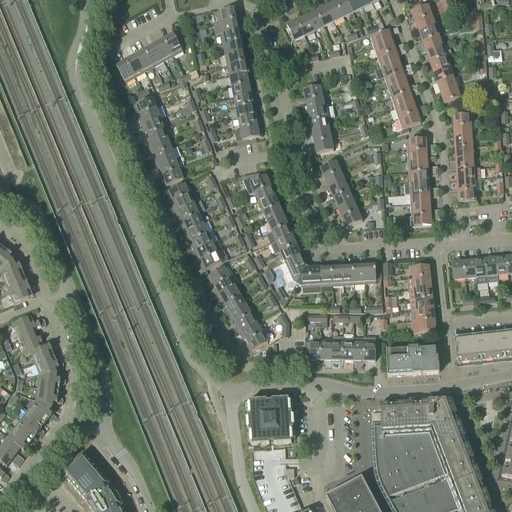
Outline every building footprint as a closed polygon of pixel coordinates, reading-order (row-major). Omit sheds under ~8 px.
[(346,0),(342,0),(335,3),(343,19),(353,14),(346,0)] [(363,9),(358,0),(346,0),(353,14),(363,9)] [(370,0),(358,0),(363,9),(372,5),(370,0)] [(444,0),(441,1),(445,13),(448,12),(452,10),(451,7),(448,0),(444,0)] [(343,19),(335,3),(326,8),(333,24),(343,19)] [(424,9),(412,13),(415,23),(432,18),(428,7),(424,9)] [(333,24),(326,8),(316,13),(324,28),(333,24)] [(219,25),(238,21),(236,10),(216,14),(219,25)] [(316,13),(307,17),(314,33),(324,28),(316,13)] [(307,17),(297,22),(304,38),(314,33),(307,17)] [(435,28),(432,18),(415,23),(419,34),(435,28)] [(215,37),(221,36),(236,32),(240,32),(238,21),(219,25),(213,26),(215,37)] [(304,38),(297,22),(287,27),(294,43),(304,38)] [(439,38),(435,28),(419,34),(422,44),(439,38)] [(373,49),(392,43),(390,37),(399,34),(397,29),(370,39),(373,49)] [(242,42),(240,32),(221,36),(223,46),(242,42)] [(173,35),(163,41),(173,58),(183,52),(173,35)] [(442,48),(439,38),(422,44),(426,54),(442,48)] [(173,58),(163,41),(154,46),(164,63),(173,58)] [(242,42),(223,46),(225,57),(244,53),(242,42)] [(394,49),(392,43),(373,49),(377,60),(405,50),(403,46),(394,49)] [(144,51),(154,69),(158,75),(166,70),(162,64),(164,63),(154,46),(144,51)] [(448,46),(442,48),(426,54),(430,64),(446,58),(452,56),(448,46)] [(406,55),(405,50),(377,60),(381,70),(399,63),(397,58),(406,55)] [(144,51),(135,57),(145,74),(154,69),(144,51)] [(244,53),(225,57),(227,67),(247,63),(244,53)] [(145,74),(135,57),(126,62),(135,79),(145,74)] [(450,69),(446,58),(430,64),(433,74),(450,69)] [(135,79),(126,62),(116,67),(125,85),(135,79)] [(247,63),(227,67),(229,78),(249,74),(247,63)] [(399,63),(381,70),(384,80),(412,70),(410,66),(401,69),(399,63)] [(453,79),(450,69),(433,74),(437,85),(453,79)] [(413,75),(412,70),(384,80),(388,90),(406,83),(404,78),(413,75)] [(197,71),(190,74),(193,82),(200,79),(197,71)] [(249,74),(229,78),(232,89),(249,85),(248,82),(250,82),(249,74)] [(186,85),(185,83),(183,78),(176,80),(179,88),(186,85)] [(453,79),(437,85),(440,95),(457,89),(453,79)] [(408,89),(406,83),(388,90),(391,101),(419,91),(417,86),(408,89)] [(249,85),(232,89),(234,99),(253,95),(252,88),(249,88),(249,85)] [(306,102),(323,99),(320,88),(304,91),(306,102)] [(457,89),(440,95),(444,105),(448,104),(460,100),(457,89)] [(420,95),(419,91),(391,101),(395,111),(413,104),(411,99),(420,95)] [(255,103),(253,95),(234,99),(236,110),(253,107),(252,103),(255,103)] [(201,96),(195,99),(197,105),(203,102),(201,96)] [(140,116),(156,110),(152,99),(134,106),(137,114),(139,113),(140,116)] [(325,109),(323,99),(306,102),(308,113),(325,109)] [(189,109),(195,107),(193,101),(186,104),(189,109)] [(413,104),(395,111),(398,121),(426,111),(424,107),(415,110),(413,104)] [(197,113),(195,107),(189,109),(191,115),(197,113)] [(253,107),(236,110),(238,121),(257,117),(256,109),(254,110),(253,107)] [(325,109),(308,113),(310,123),(327,120),(335,118),(333,108),(325,109)] [(156,110),(140,116),(141,119),(139,120),(142,127),(160,120),(156,110)] [(202,119),(209,117),(207,111),(200,114),(202,119)] [(426,111),(398,121),(403,135),(409,133),(408,130),(421,125),(419,119),(428,116),(426,111)] [(474,123),(471,123),(470,116),(453,118),(454,129),(475,127),(474,123)] [(211,122),(209,117),(202,119),(205,125),(211,122)] [(257,117),(238,121),(240,131),(257,128),(257,125),(259,124),(257,117)] [(7,118),(0,120),(0,126),(9,123),(7,118)] [(164,130),(160,120),(142,127),(144,134),(147,133),(148,136),(164,130)] [(329,131),(327,120),(310,123),(312,134),(329,131)] [(12,129),(9,123),(0,126),(0,131),(1,133),(12,129)] [(204,133),(202,127),(196,130),(198,135),(204,133)] [(475,132),(475,127),(454,129),(454,140),(472,139),(471,132),(475,132)] [(257,128),(240,131),(242,142),(262,138),(260,130),(258,131),(257,128)] [(14,134),(12,129),(1,133),(3,139),(14,134)] [(164,130),(148,136),(149,139),(147,140),(149,147),(168,140),(164,130)] [(331,141),(329,131),(312,134),(314,145),(331,141)] [(16,140),(14,134),(3,139),(5,144),(16,140)] [(472,139),(454,140),(455,150),(472,149),(472,139)] [(16,140),(5,144),(8,150),(18,145),(16,140)] [(168,140),(149,147),(152,154),(154,154),(155,157),(172,150),(168,140)] [(391,142),(393,150),(405,148),(403,140),(391,142)] [(331,141),(314,145),(316,156),(333,152),(331,141)] [(407,153),(436,151),(436,147),(426,147),(426,141),(406,142),(407,153)] [(21,151),(18,145),(8,150),(10,155),(21,151)] [(472,149),(455,150),(456,161),(473,160),(472,149)] [(172,150),(155,157),(157,160),(154,160),(157,167),(176,161),(172,150)] [(23,156),(21,151),(10,155),(12,161),(23,156)] [(436,151),(407,153),(408,164),(427,163),(427,157),(436,156),(436,151)] [(23,156),(12,161),(14,166),(25,162),(23,156)] [(473,160),(456,161),(456,172),(474,171),(473,160)] [(176,161),(157,167),(160,175),(162,174),(163,177),(179,171),(176,161)] [(28,168),(25,162),(14,166),(17,172),(22,170),(28,168)] [(324,180),(340,173),(336,163),(320,170),(324,180)] [(427,163),(408,164),(408,175),(438,173),(437,168),(428,169),(427,163)] [(480,170),(474,171),(456,172),(457,183),(474,182),(481,181),(480,170)] [(179,171),(163,177),(164,180),(162,181),(165,188),(183,181),(179,171)] [(345,183),(340,173),(324,180),(329,190),(345,183)] [(438,173),(408,175),(409,186),(429,184),(428,178),(438,178),(438,173)] [(259,175),(241,179),(249,197),(255,194),(271,188),(269,185),(272,184),(268,176),(261,180),(259,175)] [(474,182),(457,183),(458,193),(475,192),(474,182)] [(345,183),(329,190),(333,200),(349,193),(345,183)] [(405,197),(410,196),(439,194),(439,190),(429,190),(429,184),(409,186),(404,186),(405,197)] [(174,203),(190,196),(185,186),(167,194),(170,201),(173,200),(174,203)] [(272,191),(271,188),(255,194),(259,204),(277,197),(274,190),(272,191)] [(476,204),(475,192),(458,193),(458,205),(476,204)] [(349,193),(333,200),(337,210),(353,203),(349,193)] [(439,199),(439,194),(410,196),(410,207),(430,206),(430,200),(439,199)] [(190,196),(174,203),(175,206),(173,207),(176,214),(194,206),(190,196)] [(277,197),(259,204),(264,214),(279,208),(278,205),(280,204),(277,197)] [(358,213),(353,203),(337,210),(342,220),(358,213)] [(199,215),(194,206),(176,214),(180,221),(182,220),(183,223),(199,215)] [(430,212),(430,206),(410,207),(411,218),(440,216),(440,211),(430,212)] [(281,210),(279,208),(264,214),(268,224),(286,216),(283,209),(281,210)] [(358,213),(342,220),(346,230),(362,223),(358,213)] [(199,215),(183,223),(184,226),(182,227),(185,233),(203,225),(199,215)] [(286,216),(268,224),(272,234),(288,227),(287,224),(289,223),(286,216)] [(441,221),(440,216),(411,218),(412,229),(431,228),(431,221),(441,221)] [(231,218),(225,220),(228,226),(233,223),(231,218)] [(208,235),(203,225),(185,233),(189,240),(191,239),(192,242),(208,235)] [(289,230),(288,227),(272,234),(276,244),(294,236),(291,229),(289,230)] [(208,235),(192,242),(194,245),(191,246),(195,253),(213,245),(208,235)] [(294,236),(276,244),(271,246),(275,256),(281,254),(296,247),(295,244),(297,243),(294,236)] [(0,240),(0,273),(0,274),(1,275),(20,267),(18,262),(14,263),(10,261),(16,253),(13,250),(11,251),(6,257),(0,252),(0,243),(0,240)] [(213,245),(195,253),(198,260),(200,259),(201,262),(217,254),(213,245)] [(298,250),(296,247),(281,254),(285,264),(303,256),(300,249),(298,250)] [(217,254),(201,262),(203,265),(201,266),(204,273),(222,265),(217,254)] [(303,256),(285,264),(293,283),(290,284),(288,288),(288,290),(292,293),(298,283),(307,269),(305,267),(304,265),(307,264),(303,256)] [(262,263),(259,257),(254,260),(257,266),(262,263)] [(506,258),(496,259),(498,277),(508,276),(508,274),(506,258)] [(496,259),(485,261),(488,285),(498,284),(498,277),(496,259)] [(247,268),(253,265),(250,260),(244,263),(247,268)] [(488,285),(485,261),(474,262),(476,279),(477,286),(488,285)] [(476,279),(474,262),(463,263),(465,276),(465,281),(476,279)] [(265,268),(262,263),(257,266),(260,271),(265,268)] [(465,276),(463,263),(452,265),(454,282),(465,281),(465,276)] [(25,265),(20,267),(1,275),(14,307),(29,301),(27,294),(34,291),(35,289),(33,283),(30,282),(23,285),(18,273),(25,270),(26,268),(25,265)] [(256,270),(253,265),(247,268),(250,273),(256,270)] [(390,283),(390,277),(392,277),(391,265),(383,266),(384,283),(390,283)] [(365,286),(376,286),(376,281),(381,281),(380,268),(375,268),(375,266),(364,267),(365,286)] [(307,269),(298,283),(301,285),(301,288),(321,287),(322,287),(321,269),(321,267),(312,267),(312,270),(310,270),(307,269)] [(353,267),(342,268),(343,288),(354,287),(353,267)] [(364,267),(353,267),(354,287),(365,286),(364,267)] [(413,280),(430,279),(429,267),(412,269),(413,280)] [(342,268),(332,269),(333,288),(343,288),(342,268)] [(214,287),(229,279),(224,269),(207,279),(211,286),(213,285),(214,287)] [(332,269),(321,269),(322,287),(321,287),(321,289),(333,288),(332,269)] [(258,286),(264,283),(260,278),(255,281),(258,286)] [(229,279),(214,287),(216,290),(214,291),(218,298),(235,288),(229,279)] [(430,279),(413,280),(407,281),(408,292),(431,289),(430,279)] [(264,283),(258,286),(261,292),(267,288),(264,283)] [(240,297),(235,288),(218,298),(222,305),(224,303),(225,306),(240,297)] [(432,300),(431,289),(408,292),(410,303),(432,300)] [(279,292),(274,295),(278,303),(284,299),(279,292)] [(240,297),(225,306),(227,309),(225,310),(229,317),(246,307),(240,297)] [(271,297),(266,300),(269,305),(275,302),(271,297)] [(432,300),(410,303),(411,313),(434,311),(432,300)] [(251,316),(246,307),(229,317),(233,323),(235,322),(236,325),(251,316)] [(434,311),(411,313),(412,324),(435,322),(434,311)] [(280,324),(286,321),(282,315),(277,319),(280,324)] [(251,316),(236,325),(238,327),(236,329),(240,335),(257,325),(251,316)] [(36,329),(34,324),(30,326),(27,319),(12,326),(25,358),(31,356),(30,355),(40,351),(38,345),(42,344),(40,339),(36,340),(32,331),(36,329)] [(435,322),(412,324),(413,335),(436,333),(435,322)] [(262,335),(257,325),(240,335),(244,342),(246,341),(247,343),(262,335)] [(262,335),(247,343),(249,346),(247,347),(251,354),(268,344),(262,335)] [(511,335),(455,342),(457,366),(511,359),(511,335)] [(316,337),(316,344),(310,344),(310,362),(321,362),(321,344),(322,345),(321,337),(316,337)] [(332,345),(332,362),(342,362),(343,339),(332,338),(332,345)] [(343,339),(342,362),(353,362),(354,340),(354,339),(352,339),(344,339),(343,339)] [(365,340),(364,363),(375,363),(376,339),(364,339),(364,340),(365,340)] [(321,344),(321,362),(332,362),(332,345),(322,345),(321,344)] [(55,345),(40,351),(30,355),(31,356),(40,378),(61,381),(61,375),(57,375),(55,371),(64,367),(62,364),(60,363),(53,366),(48,354),(55,351),(56,349),(55,345)] [(354,345),(353,362),(364,363),(365,346),(354,345)] [(388,378),(439,375),(437,348),(386,352),(388,378)] [(15,379),(6,359),(2,361),(3,365),(4,368),(5,371),(5,378),(15,379)] [(61,381),(40,378),(37,403),(36,403),(53,416),(56,412),(52,409),(53,404),(63,405),(63,402),(62,400),(54,399),(55,386),(64,387),(65,385),(66,382),(61,381)] [(2,400),(6,403),(10,397),(3,392),(0,395),(0,397),(2,400)] [(271,403),(266,403),(266,402),(265,401),(264,402),(249,403),(249,406),(248,406),(248,415),(250,415),(250,417),(247,417),(248,421),(246,421),(247,429),(248,429),(248,433),(251,433),(251,435),(250,435),(250,444),(251,443),(252,447),(270,446),(269,445),(273,444),(273,446),(291,445),(291,441),(292,441),(292,432),(290,432),(290,430),(293,430),(292,427),(294,427),(293,418),(292,418),(292,414),(289,415),(289,412),(291,412),(290,404),(289,404),(289,400),(274,401),(272,400),(271,401),(271,403)] [(381,428),(375,429),(375,428),(374,428),(374,429),(375,438),(374,439),(375,439),(375,451),(375,452),(376,463),(376,464),(376,465),(378,476),(377,476),(378,477),(382,487),(381,487),(381,488),(382,488),(388,498),(387,498),(387,499),(388,499),(393,509),(393,510),(394,510),(395,511),(454,511),(459,510),(459,511),(492,511),(491,507),(479,477),(480,476),(479,476),(475,465),(475,464),(471,454),(471,453),(470,453),(467,443),(467,442),(466,442),(462,432),(463,431),(462,431),(458,420),(458,419),(454,409),(454,408),(453,408),(451,403),(452,403),(452,402),(451,402),(448,402),(380,406),(381,428)] [(36,403),(22,422),(42,438),(44,435),(44,433),(38,428),(46,418),(52,423),(55,422),(57,419),(53,416),(36,403)] [(42,438),(22,422),(7,441),(20,451),(28,457),(31,454),(30,451),(24,446),(32,436),(38,441),(41,441),(42,438)] [(511,511),(511,432),(511,436),(511,437),(509,447),(508,447),(509,447),(506,457),(506,458),(504,468),(503,468),(504,468),(502,479),(501,479),(501,480),(502,480),(502,479),(511,481),(511,509),(509,511),(509,510),(508,510),(508,511),(509,511),(511,511)] [(7,441),(0,450),(0,464),(2,465),(6,469),(11,463),(19,469),(24,462),(17,456),(20,451),(7,441)] [(88,448),(59,473),(92,511),(133,511),(125,492),(88,448)] [(286,476),(286,472),(285,451),(252,453),(253,483),(265,511),(296,511),(300,510),(289,482),(288,482),(286,476)] [(294,480),(294,471),(286,472),(286,476),(288,482),(289,482),(294,480)] [(378,511),(372,500),(372,498),(366,487),(365,486),(364,486),(361,488),(361,489),(358,490),(354,491),(346,493),(343,494),(338,496),(338,494),(338,493),(338,492),(326,499),(333,511),(378,511)]
